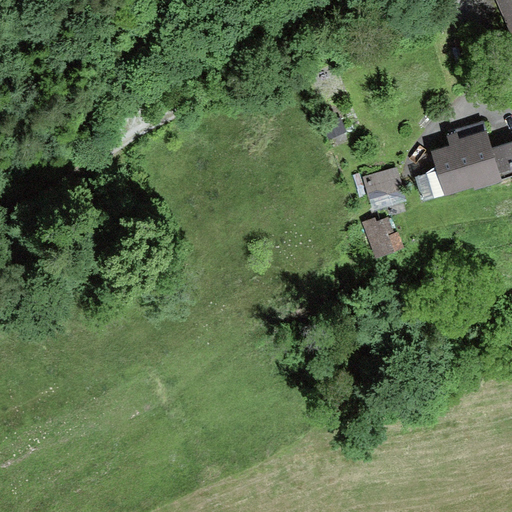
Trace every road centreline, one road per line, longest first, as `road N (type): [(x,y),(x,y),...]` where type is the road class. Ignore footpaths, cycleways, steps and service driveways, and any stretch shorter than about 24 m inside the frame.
road 1 (track): [(0,211),(200,104),(455,0)]
road 2 (track): [(136,137),(137,104),(338,0)]
